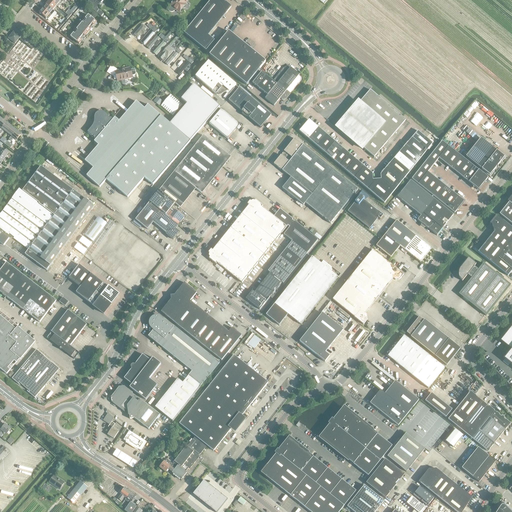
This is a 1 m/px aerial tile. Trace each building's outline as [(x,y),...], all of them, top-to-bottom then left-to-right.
[(46,4),(53,10),(56,6),(50,0),(46,4)] [(96,13),(99,10),(97,8),(101,3),(100,3),(102,0),(88,0),(89,0),(86,4),(96,13)] [(174,11),(176,9),(179,12),(182,8),(183,8),(184,8),(185,8),(186,7),(185,6),(185,5),(185,4),(184,4),(187,0),(175,0),(171,6),(167,10),(169,12),(171,12),(173,12),(174,11)] [(210,0),(184,33),(206,51),(214,41),(208,36),(232,7),(225,1),(224,0),(210,0)] [(43,8),(51,16),(55,12),(53,10),(46,4),(43,8)] [(39,13),(46,18),(48,20),(51,16),(43,8),(39,13)] [(84,19),(93,27),(96,22),(88,16),(85,19),(85,18),(84,19)] [(81,24),(89,31),(93,27),(84,19),(81,23),(82,23),(81,24)] [(77,29),(86,36),(89,31),(81,24),(77,29)] [(147,26),(145,25),(135,37),(140,42),(151,29),(147,26)] [(73,32),(82,40),(86,36),(77,29),(77,30),(76,29),(73,32)] [(155,33),(151,29),(140,42),(147,47),(157,35),(155,33)] [(8,38),(15,44),(21,37),(14,31),(8,38)] [(82,40),(73,32),(72,33),(73,34),(70,37),(79,44),(82,40)] [(210,54),(246,85),(266,62),(250,49),(250,47),(249,46),(248,44),(246,44),(244,44),(229,32),(210,54)] [(159,36),(157,35),(147,47),(153,52),(163,40),(159,36)] [(169,45),(163,40),(153,52),(159,57),(169,45)] [(175,50),(169,45),(159,57),(165,63),(175,50)] [(181,56),(175,50),(165,63),(171,68),(181,56)] [(183,57),(181,56),(171,68),(177,73),(187,61),(183,57)] [(191,64),(187,61),(177,73),(183,78),(193,66),(191,64)] [(216,95),(217,94),(219,96),(228,91),(230,93),(233,88),(234,89),(236,86),(208,62),(195,77),(216,95)] [(132,77),(132,76),(135,75),(136,73),(135,69),(131,70),(130,68),(116,72),(116,70),(117,69),(111,66),(107,72),(114,77),(116,76),(117,81),(132,77)] [(284,68),(274,80),(290,94),(301,81),(300,81),(301,80),(301,79),(300,78),(300,77),(299,76),(299,75),(290,68),(288,67),(287,67),(286,67),(285,67),(284,68)] [(253,83),(258,87),(267,76),(262,72),(253,83)] [(258,87),(263,91),(272,80),(267,76),(258,87)] [(263,91),(268,96),(277,84),(272,80),(263,91)] [(286,99),(290,94),(274,80),(278,83),(277,84),(268,96),(265,99),(274,106),(280,98),(282,100),(282,99),(283,100),(284,100),(285,99),(286,99)] [(93,125),(88,132),(92,136),(93,136),(94,137),(96,140),(94,142),(98,145),(85,161),(93,168),(87,176),(100,187),(106,180),(127,198),(144,178),(153,185),(190,141),(220,107),(194,85),(181,99),(187,104),(170,124),(148,105),(144,109),(136,101),(119,121),(115,118),(113,119),(111,118),(110,118),(109,117),(105,113),(102,112),(99,112),(96,114),(94,118),(94,121),(93,125)] [(243,113),(254,101),(239,88),(229,101),(243,113)] [(370,90),(360,102),(371,112),(382,100),(370,90)] [(173,116),(183,105),(171,95),(161,106),(173,116)] [(382,100),(371,112),(366,119),(378,129),(394,110),(382,100)] [(254,101),(243,113),(242,115),(244,116),(245,117),(247,118),(249,118),(260,128),(271,115),(254,101)] [(358,102),(348,114),(361,125),(366,119),(371,112),(360,102),(359,103),(358,102)] [(209,124),(228,140),(240,125),(221,109),(209,124)] [(394,110),(378,129),(390,139),(406,120),(394,110)] [(337,127),(350,138),(361,125),(348,114),(337,127)] [(350,138),(361,148),(378,129),(366,119),(361,125),(350,138)] [(299,131),(317,146),(327,135),(316,126),(309,120),(299,131)] [(0,135),(4,130),(6,132),(11,127),(6,123),(0,130),(0,131),(0,130),(0,135)] [(6,132),(11,136),(16,130),(11,127),(6,132)] [(374,157),(390,139),(378,129),(361,148),(362,149),(363,148),(374,157)] [(15,141),(16,140),(21,134),(16,130),(11,136),(9,139),(11,141),(12,139),(13,140),(15,141)] [(412,138),(419,144),(425,137),(418,131),(412,138)] [(221,166),(229,156),(203,135),(195,146),(221,166)] [(327,135),(317,146),(325,154),(335,142),(327,135)] [(425,137),(419,144),(427,151),(432,143),(425,137)] [(405,145),(421,158),(427,151),(419,144),(412,138),(405,145)] [(285,153),(284,155),(320,184),(324,180),(349,201),(358,190),(294,139),(284,152),(285,153)] [(466,157),(490,176),(504,158),(481,139),(466,157)] [(442,141),(427,160),(434,165),(439,159),(442,161),(451,149),(442,141)] [(325,154),(334,161),(344,149),(335,142),(325,154)] [(405,145),(399,153),(415,166),(421,158),(405,145)] [(195,146),(185,159),(211,179),(221,166),(195,146)] [(344,149),(334,161),(340,166),(350,154),(344,149)] [(457,154),(451,149),(442,161),(448,166),(457,154)] [(399,153),(394,159),(410,172),(415,166),(399,153)] [(356,160),(350,154),(340,166),(346,171),(356,160)] [(463,159),(457,154),(448,166),(454,171),(463,159)] [(320,184),(284,155),(282,157),(281,156),(274,164),(291,178),(282,189),(303,206),(305,204),(305,203),(320,184)] [(200,192),(211,179),(185,159),(174,172),(194,188),(200,192)] [(410,172),(394,159),(388,166),(404,180),(410,172)] [(469,163),(463,159),(454,171),(460,175),(469,163)] [(356,160),(346,171),(354,178),(364,167),(356,160)] [(412,179),(418,184),(428,172),(434,165),(427,160),(412,179)] [(475,168),(469,163),(460,175),(466,180),(475,168)] [(394,192),(404,180),(388,166),(380,175),(381,179),(381,182),(394,192)] [(0,243),(4,246),(9,238),(8,237),(10,235),(14,238),(13,238),(29,250),(25,254),(47,271),(50,266),(53,268),(97,209),(94,207),(41,167),(22,191),(19,189),(0,214),(0,243)] [(364,167),(354,178),(368,190),(373,184),(373,180),(372,174),(364,167)] [(481,173),(475,168),(466,180),(472,185),(481,173)] [(179,207),(194,188),(174,172),(162,188),(161,187),(159,191),(175,204),(179,207)] [(418,184),(424,189),(434,177),(428,172),(418,184)] [(488,178),(481,173),(472,185),(474,186),(473,187),(474,187),(478,190),(485,182),(485,183),(486,182),(485,181),(488,178)] [(424,189),(430,194),(440,182),(434,177),(424,189)] [(368,190),(384,204),(394,192),(381,182),(381,179),(373,180),(373,184),(368,190)] [(305,203),(305,204),(330,224),(349,201),(324,180),(320,184),(305,203)] [(397,197),(404,203),(417,186),(411,181),(397,197)] [(430,194),(436,199),(446,187),(440,182),(430,194)] [(413,210),(426,193),(417,186),(404,203),(413,210)] [(436,199),(442,204),(452,192),(446,187),(436,199)] [(172,207),(175,204),(159,191),(149,202),(178,225),(184,217),(172,207)] [(442,204),(448,208),(458,196),(452,192),(442,204)] [(421,216),(424,213),(429,206),(434,200),(426,193),(413,210),(421,216)] [(511,224),(511,195),(508,201),(509,202),(500,214),(511,224)] [(348,212),(369,229),(378,218),(380,220),(383,216),(379,212),(379,213),(363,200),(364,199),(360,196),(355,203),(348,212)] [(458,196),(448,208),(454,213),(457,210),(458,211),(458,210),(458,209),(464,201),(460,198),(461,197),(460,197),(459,198),(458,196)] [(247,204),(249,206),(257,212),(262,207),(263,206),(253,198),(247,204)] [(448,222),(453,215),(434,200),(429,206),(448,222)] [(147,230),(148,229),(153,223),(161,212),(149,203),(135,220),(147,230)] [(249,206),(243,213),(255,223),(266,210),(262,207),(257,212),(249,206)] [(424,213),(443,228),(448,222),(429,206),(424,213)] [(280,209),(274,217),(287,227),(288,225),(290,227),(284,235),(292,241),(307,254),(318,240),(294,221),(294,222),(292,220),(293,220),(280,209)] [(266,210),(255,223),(264,230),(274,217),(266,210)] [(178,226),(161,212),(153,223),(166,233),(166,234),(173,240),(178,232),(175,230),(178,226)] [(243,213),(231,228),(256,248),(264,255),(287,227),(274,217),(264,230),(255,223),(243,213)] [(437,236),(443,228),(424,213),(421,216),(417,220),(437,236)] [(504,250),(509,244),(511,240),(511,227),(496,215),(490,223),(492,225),(494,230),(493,231),(494,232),(478,252),(493,264),(499,256),(504,250)] [(398,245),(409,231),(396,221),(385,234),(398,245)] [(231,228),(220,242),(245,262),(256,248),(231,228)] [(409,231),(398,245),(400,246),(404,250),(415,236),(409,231)] [(400,246),(398,245),(385,234),(381,240),(396,252),(400,246)] [(415,236),(404,250),(420,263),(431,249),(415,236)] [(391,258),(396,252),(381,240),(376,246),(391,258)] [(307,254),(292,241),(286,249),(301,261),(307,254)] [(221,258),(217,263),(242,283),(264,255),(256,248),(245,262),(220,242),(213,251),(221,258)] [(295,268),(301,261),(286,249),(280,256),(295,268)] [(206,256),(216,264),(217,263),(221,258),(213,251),(211,250),(206,256)] [(372,250),(362,263),(389,284),(393,279),(395,280),(399,280),(404,275),(390,264),(372,250)] [(511,256),(504,250),(499,256),(511,266),(511,256)] [(289,276),(295,268),(280,256),(274,264),(289,276)] [(511,266),(499,256),(493,264),(507,276),(511,270),(511,266)] [(321,264),(312,257),(266,315),(279,326),(288,315),(301,325),(338,278),(329,271),(330,270),(322,263),(321,264)] [(461,281),(462,281),(467,275),(471,278),(459,294),(486,316),(511,285),(483,263),(478,270),(474,266),(476,264),(468,258),(460,267),(460,268),(460,269),(459,270),(459,271),(458,272),(458,273),(458,274),(458,275),(459,276),(459,277),(459,278),(460,279),(461,280),(461,281)] [(0,270),(0,278),(13,288),(23,275),(6,262),(0,270)] [(362,263),(353,275),(379,296),(389,284),(362,263)] [(283,284),(289,276),(274,264),(268,271),(270,273),(282,282),(283,284)] [(69,277),(75,282),(85,269),(79,265),(69,277)] [(81,286),(83,283),(91,274),(85,269),(75,282),(81,286)] [(275,290),(282,282),(270,273),(264,281),(275,290)] [(83,283),(89,288),(97,278),(91,274),(83,283)] [(23,310),(30,301),(40,288),(23,275),(13,288),(6,297),(23,310)] [(343,287),(357,299),(369,309),(379,296),(353,275),(343,287)] [(0,292),(6,297),(13,288),(0,278),(0,292)] [(95,292),(103,283),(97,278),(89,288),(95,292)] [(264,281),(254,293),(266,302),(275,290),(264,281)] [(81,286),(76,293),(104,314),(111,304),(106,300),(101,296),(95,292),(89,288),(83,283),(81,286)] [(103,283),(95,292),(101,296),(108,287),(103,283)] [(184,283),(178,290),(173,298),(185,308),(190,301),(197,293),(184,283)] [(101,296),(106,300),(113,291),(108,287),(101,296)] [(333,300),(348,312),(357,299),(343,287),(333,300)] [(40,323),(46,314),(56,301),(40,288),(30,301),(23,310),(40,323)] [(106,300),(111,304),(118,295),(113,291),(106,300)] [(260,310),(266,302),(254,293),(252,291),(246,299),(260,310)] [(68,302),(63,298),(60,302),(65,306),(68,302)] [(167,305),(179,315),(185,308),(173,298),(167,305)] [(365,314),(369,309),(357,299),(348,312),(355,317),(354,318),(363,325),(368,320),(367,315),(365,314)] [(173,322),(181,328),(198,307),(190,301),(185,308),(179,315),(173,322)] [(173,322),(179,315),(167,305),(161,312),(173,322)] [(181,328),(189,334),(206,314),(198,307),(181,328)] [(56,345),(77,317),(68,310),(47,338),(56,345)] [(0,368),(7,374),(10,370),(8,368),(14,361),(16,363),(20,359),(32,346),(35,342),(0,311),(0,368)] [(322,313),(299,342),(325,362),(330,356),(325,352),(343,330),(322,313)] [(189,334),(196,341),(213,320),(206,314),(189,334)] [(186,357),(197,365),(210,376),(220,363),(174,327),(173,328),(160,317),(157,316),(154,317),(152,318),(151,319),(151,323),(156,326),(153,330),(164,339),(175,348),(186,357)] [(87,325),(77,317),(56,345),(59,348),(59,349),(60,349),(60,350),(61,350),(62,349),(74,359),(79,353),(76,351),(70,346),(87,325)] [(460,348),(437,330),(424,320),(424,321),(419,317),(407,332),(411,336),(411,337),(446,366),(460,348)] [(204,347),(221,326),(213,320),(196,341),(204,347)] [(212,353),(229,332),(221,326),(204,347),(212,353)] [(511,326),(500,341),(511,350),(504,359),(511,365),(511,326)] [(232,328),(229,332),(212,353),(221,361),(242,336),(232,328)] [(148,337),(159,346),(164,339),(153,330),(148,337)] [(388,356),(396,363),(412,342),(404,336),(388,356)] [(159,346),(170,354),(175,348),(164,339),(159,346)] [(396,363),(405,370),(420,349),(412,342),(396,363)] [(175,348),(170,354),(181,363),(186,357),(175,348)] [(420,382),(436,361),(420,349),(405,370),(420,382)] [(59,369),(51,362),(51,363),(44,357),(44,356),(36,350),(12,379),(18,384),(19,383),(30,392),(29,393),(35,398),(59,369)] [(133,367),(149,379),(161,364),(153,358),(150,361),(142,355),(133,367)] [(186,446),(174,462),(183,468),(186,465),(189,468),(190,469),(200,456),(199,456),(207,446),(213,450),(229,429),(233,433),(245,418),(241,414),(267,381),(249,367),(234,355),(179,424),(195,437),(192,440),(191,439),(189,441),(190,443),(187,446),(186,446)] [(181,363),(192,372),(197,365),(186,357),(181,363)] [(445,368),(436,361),(420,382),(428,389),(445,368)] [(188,376),(201,386),(204,383),(210,376),(197,365),(192,372),(188,376)] [(129,388),(138,394),(146,400),(157,385),(149,379),(133,367),(124,379),(132,385),(129,388)] [(188,376),(183,383),(195,393),(201,386),(188,376)] [(170,389),(188,403),(195,393),(183,383),(178,379),(170,389)] [(398,426),(419,400),(395,381),(385,394),(380,390),(375,396),(370,403),(398,426)] [(127,413),(129,413),(130,419),(134,418),(148,430),(160,415),(131,393),(124,387),(119,388),(112,397),(112,398),(111,398),(111,401),(113,401),(113,402),(127,413)] [(170,389),(163,398),(180,412),(188,403),(170,389)] [(460,429),(482,401),(470,392),(448,419),(460,429)] [(446,418),(452,410),(431,393),(429,397),(427,395),(423,400),(446,418)] [(155,407),(163,414),(173,422),(180,412),(163,398),(155,407)] [(472,439),(483,425),(494,411),(482,401),(460,429),(472,439)] [(332,418),(330,421),(368,451),(380,461),(386,454),(392,446),(377,434),(378,434),(373,430),(344,408),(334,420),(332,418)] [(499,437),(510,423),(504,419),(503,416),(501,416),(494,411),(483,425),(499,437)] [(108,413),(103,421),(106,423),(109,425),(108,427),(111,429),(107,435),(114,439),(119,431),(113,427),(115,424),(112,422),(113,419),(114,418),(111,416),(108,413)] [(320,438),(332,447),(349,460),(349,461),(353,464),(354,464),(356,466),(368,451),(330,421),(328,423),(330,425),(320,438)] [(0,425),(0,436),(1,437),(3,435),(1,434),(3,432),(6,435),(11,429),(5,424),(3,427),(0,425)] [(488,451),(499,437),(483,425),(472,439),(488,451)] [(463,435),(455,429),(446,441),(454,447),(463,435)] [(129,431),(124,440),(141,451),(147,442),(129,431)] [(399,442),(419,457),(425,449),(406,434),(399,442)] [(278,449),(274,453),(276,454),(301,474),(314,457),(313,457),(309,453),(289,438),(279,450),(278,449)] [(399,442),(393,449),(412,464),(419,457),(399,442)] [(0,461),(9,451),(4,446),(0,450),(0,461)] [(484,475),(490,468),(495,461),(478,447),(467,461),(484,475)] [(137,461),(117,448),(113,454),(133,467),(137,461)] [(393,449),(387,457),(406,472),(412,464),(393,449)] [(368,476),(380,461),(368,451),(356,466),(368,476)] [(267,465),(261,472),(272,481),(291,496),(306,478),(301,474),(276,454),(267,465)] [(314,457),(301,474),(306,478),(315,485),(328,469),(314,457)] [(166,472),(168,469),(173,463),(166,459),(165,461),(164,461),(159,467),(166,472)] [(385,459),(376,471),(395,486),(404,474),(385,459)] [(479,482),(484,475),(467,461),(461,468),(479,482)] [(186,472),(189,468),(186,465),(183,468),(174,462),(173,463),(168,469),(172,472),(172,473),(181,480),(187,473),(186,472)] [(418,482),(423,486),(436,468),(428,470),(418,482)] [(429,490),(442,474),(436,468),(423,486),(429,490)] [(328,469),(315,485),(320,490),(330,497),(343,481),(328,469)] [(366,483),(385,498),(395,486),(376,471),(366,483)] [(429,490),(434,494),(447,478),(442,474),(429,490)] [(50,482),(54,484),(59,488),(63,482),(54,476),(50,482)] [(306,478),(291,496),(306,508),(320,490),(315,485),(306,478)] [(447,478),(434,494),(439,498),(446,490),(453,482),(447,478)] [(198,487),(204,492),(210,485),(204,480),(198,487)] [(67,498),(74,504),(88,487),(80,481),(67,498)] [(343,481),(330,497),(343,507),(356,491),(343,481)] [(446,490),(466,506),(472,497),(453,482),(446,490)] [(210,485),(204,492),(210,497),(216,490),(215,489),(210,485)] [(358,492),(378,508),(384,501),(364,485),(358,492)] [(125,497),(126,498),(131,492),(125,487),(120,494),(121,494),(117,498),(121,501),(125,497)] [(199,499),(204,492),(198,487),(193,494),(199,499)] [(434,498),(419,487),(414,493),(422,499),(421,501),(427,506),(434,498)] [(222,494),(216,490),(210,497),(216,501),(222,494)] [(339,511),(343,507),(320,490),(306,508),(310,511),(339,511)] [(462,511),(466,506),(446,490),(439,498),(456,511),(462,511)] [(128,502),(129,500),(131,502),(136,496),(131,492),(126,498),(125,500),(128,502)] [(210,497),(204,492),(199,499),(205,504),(210,497)] [(353,499),(368,511),(375,511),(378,508),(358,492),(353,499)] [(228,499),(222,494),(216,501),(222,506),(228,499)] [(205,504),(211,508),(216,501),(210,497),(205,504)] [(243,506),(246,501),(241,497),(237,501),(243,506)] [(412,511),(422,511),(426,508),(411,497),(406,503),(414,510),(412,511)] [(347,507),(346,508),(349,511),(351,510),(353,511),(368,511),(353,499),(347,507)] [(215,511),(217,511),(222,506),(216,501),(211,508),(215,511)] [(494,511),(511,511),(502,501),(494,511)] [(124,510),(125,511),(126,511),(132,511),(136,506),(130,502),(124,510)]
